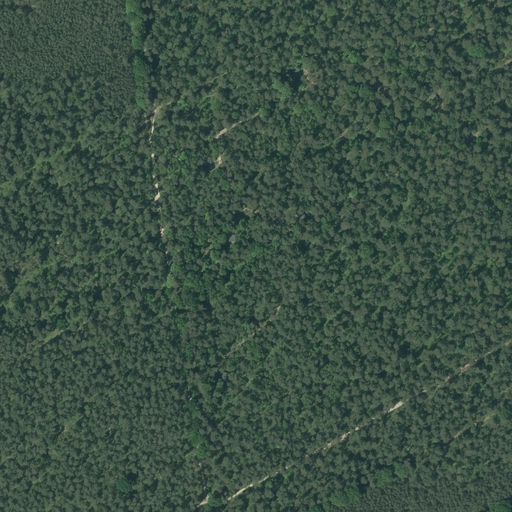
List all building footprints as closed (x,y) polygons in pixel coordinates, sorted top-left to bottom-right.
[(491,55),(493,58),(499,53),(495,48),(490,52),(492,54),(491,55)] [(290,75),(293,82),(299,80),(296,74),(294,75),(293,74),(290,75)] [(378,82),(372,84),(373,87),(372,87),(374,91),(381,87),(378,82)] [(431,104),(437,100),(434,94),(429,98),(430,100),(429,100),(431,104)] [(206,165),(204,168),(210,172),(214,167),(209,163),(207,165),(206,165)] [(300,213),(297,215),(300,221),(306,218),(303,213),(300,214),(300,213)] [(204,305),(200,310),(206,314),(208,312),(207,311),(209,309),(204,305)] [(223,372),(221,378),(228,380),(229,377),(228,377),(228,374),(223,372)]
